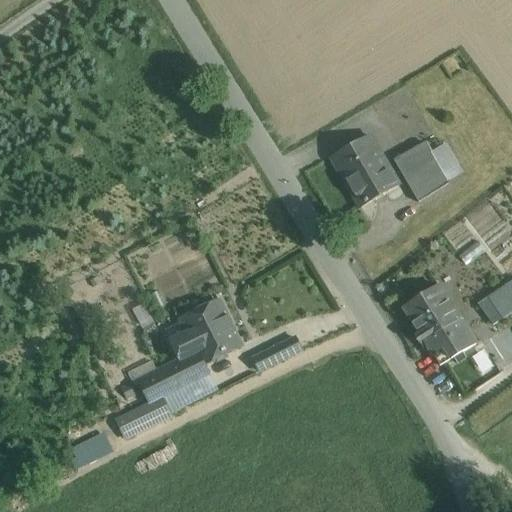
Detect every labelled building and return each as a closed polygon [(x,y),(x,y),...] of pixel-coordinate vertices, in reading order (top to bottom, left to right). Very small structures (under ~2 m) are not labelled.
[(370,136),(332,158),(361,208),(399,186),(370,136)] [(431,154),(425,143),(394,160),(419,203),(449,184),(447,181),(431,154)] [(461,173),(445,145),(431,154),(447,181),(461,173)] [(510,293),(493,305),(503,319),(511,313),(511,282),(505,287),(510,293)] [(438,286),(404,308),(426,342),(460,320),(438,286)] [(220,302),(181,321),(182,324),(166,332),(180,360),(158,371),(144,378),(153,395),(166,389),(169,396),(209,375),(204,365),(242,346),(220,302)] [(460,320),(426,342),(442,368),(476,346),(460,320)] [(295,339),(255,359),(260,371),(301,350),(295,339)] [(161,400),(162,401),(168,413),(217,389),(209,375),(169,396),(161,400)] [(162,401),(119,422),(125,434),(168,413),(162,401)] [(81,466),(114,451),(105,431),(72,447),(81,466)]
